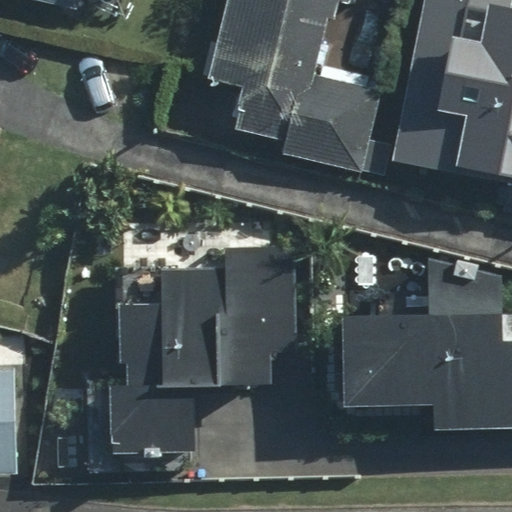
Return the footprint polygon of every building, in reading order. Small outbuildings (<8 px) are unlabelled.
[(72,0),(0,0),(70,14),(72,0)] [(375,94),(313,80),(331,3),(342,5),(343,0),(225,0),(206,84),(238,92),(226,143),(357,173),(375,94)] [(420,0),(389,164),(511,187),(511,18),(505,17),(508,0),(420,0)] [(285,353),(281,253),(213,256),(214,280),(151,283),(152,315),(108,317),(112,397),(100,398),(103,460),(183,456),(180,396),(259,393),(257,355),(285,353)] [(511,321),(491,321),(491,270),(416,271),(417,324),(328,324),(329,413),(423,413),(424,436),(511,435),(511,321)]
